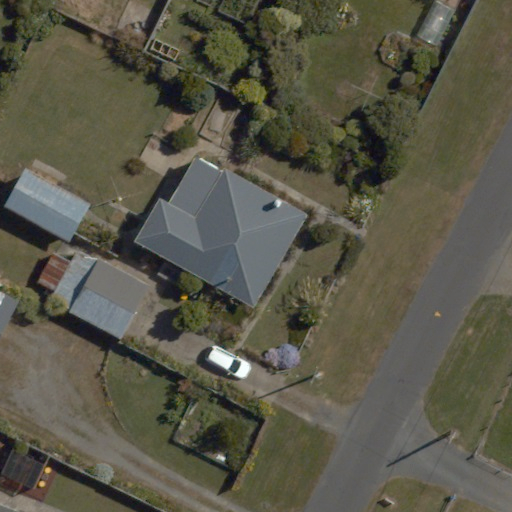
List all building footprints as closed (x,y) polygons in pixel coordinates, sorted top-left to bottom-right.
[(482,0),(337,0),(453,58),(482,0)] [(28,165),(7,201),(74,240),(95,203),(28,165)] [(308,298),(192,214),(121,312),(237,396),(308,298)] [(137,360),(69,315),(36,364),(104,409),(137,360)] [(0,391),(9,379),(0,372),(0,391)]
